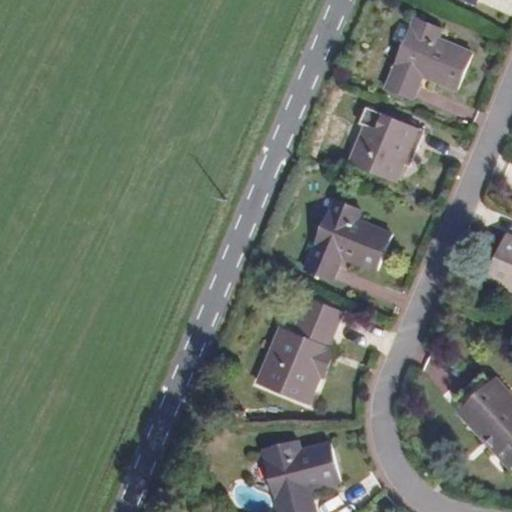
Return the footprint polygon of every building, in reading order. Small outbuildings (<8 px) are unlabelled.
[(442,24),(414,12),(385,79),(413,91),(421,71),(455,86),(471,46),(438,32),(442,24)] [(385,129),(363,120),(347,159),(394,179),(402,160),(408,162),(423,128),(391,114),(385,129)] [(362,207),(334,196),(303,266),(331,278),(343,253),(378,268),(393,231),(358,217),(362,207)] [(511,242),(503,238),(486,276),(511,288),(511,242)] [(295,329),(279,323),(256,378),(305,400),(318,372),(321,373),(332,349),(326,347),(342,310),(306,294),(301,306),(305,307),(295,329)] [(494,441),(489,446),(508,468),(511,464),(511,393),(495,376),(491,379),(484,372),(454,397),(462,406),(494,441)] [(457,410),(489,446),(494,441),(462,406),(457,410)] [(287,440),(260,447),(279,511),(309,511),(303,489),(338,478),(327,439),(290,449),(287,440)]
